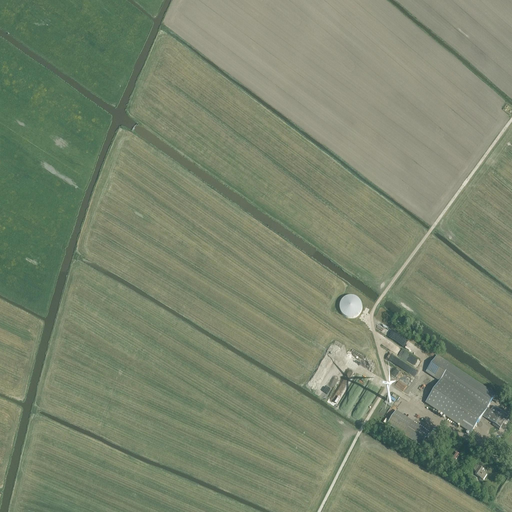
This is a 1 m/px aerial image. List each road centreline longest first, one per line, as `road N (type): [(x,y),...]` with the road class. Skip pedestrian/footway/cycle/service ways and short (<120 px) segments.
road 1 (track): [(511,119),(371,316),(389,386),(447,424)]
road 2 (track): [(319,511),(389,386)]
